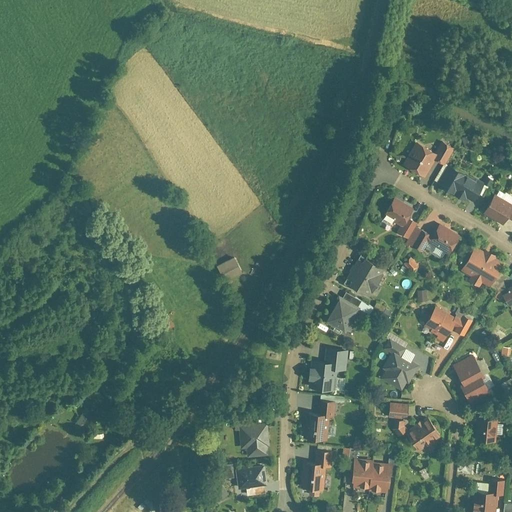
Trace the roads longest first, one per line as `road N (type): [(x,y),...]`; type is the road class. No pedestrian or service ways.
road 1 (residential): [(284,511),(289,387),(300,333),(379,169)]
road 2 (track): [(64,511),(150,420),(110,371),(59,360),(0,369)]
road 3 (residential): [(511,246),(379,169)]
road 4 (residential): [(448,511),(454,412),(433,392)]
